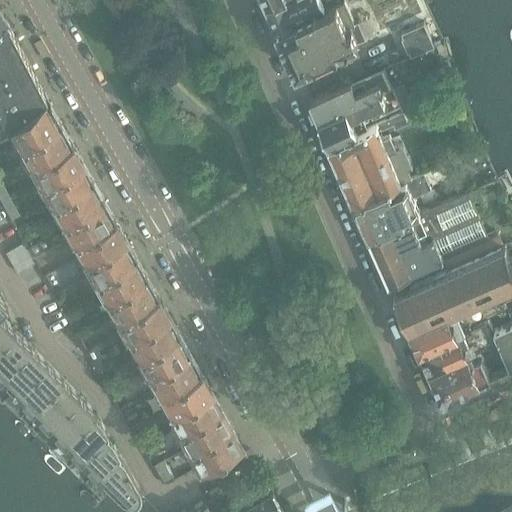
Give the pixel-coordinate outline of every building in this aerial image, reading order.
[(281,0),(267,6),(270,12),(277,27),(277,28),(340,0),(339,0),(281,0)] [(278,29),(277,29),(297,71),(303,73),(315,68),(316,61),(316,60),(331,53),(338,50),(342,48),(365,37),(358,21),(354,23),(343,0),(342,0),(340,1),(340,0),(277,28),(278,29)] [(5,19),(0,22),(0,113),(5,123),(44,92),(14,36),(5,19)] [(404,32),(406,37),(403,38),(410,52),(411,52),(413,55),(443,42),(434,22),(426,25),(425,23),(404,32)] [(404,83),(412,79),(403,59),(351,82),(314,98),(309,100),(318,120),(380,93),(393,87),(404,83)] [(404,83),(393,87),(403,112),(414,107),(404,83)] [(5,123),(16,143),(58,119),(44,92),(5,123)] [(380,93),(318,120),(328,140),(330,144),(330,145),(367,128),(361,113),(370,109),(371,110),(385,103),(380,93)] [(367,128),(330,145),(341,170),(345,179),(348,186),(355,203),(356,205),(403,184),(403,182),(412,178),(408,168),(412,167),(404,147),(396,151),(390,136),(382,139),(379,131),(394,124),(396,129),(410,122),(409,120),(407,120),(403,112),(367,128)] [(58,119),(16,143),(26,161),(69,137),(58,119)] [(26,161),(37,180),(79,156),(69,137),(26,161)] [(37,180),(47,199),(90,175),(79,156),(37,180)] [(403,184),(356,205),(359,212),(370,235),(420,212),(414,196),(431,189),(424,173),(412,178),(403,182),(403,184)] [(47,199),(58,217),(100,193),(90,175),(47,199)] [(0,198),(1,201),(10,196),(0,177),(0,198)] [(420,212),(370,235),(378,254),(380,259),(390,282),(445,259),(449,268),(503,243),(499,233),(489,237),(473,200),(482,196),(478,187),(420,212)] [(111,212),(100,193),(58,217),(68,236),(111,212)] [(10,196),(1,201),(11,220),(20,215),(10,196)] [(111,212),(68,236),(79,256),(122,232),(111,212)] [(133,251),(122,232),(79,256),(90,276),(133,251)] [(27,248),(33,257),(55,243),(49,234),(27,248)] [(449,268),(395,293),(410,327),(511,282),(511,257),(505,242),(503,243),(449,268)] [(90,276),(101,295),(144,271),(133,251),(90,276)] [(144,271),(101,295),(112,314),(155,290),(144,271)] [(511,282),(410,327),(414,336),(412,339),(415,346),(419,347),(420,349),(488,319),(487,317),(508,307),(504,300),(511,296),(511,282)] [(155,290),(112,314),(122,333),(165,308),(155,290)] [(122,333),(133,352),(176,327),(165,308),(122,333)] [(67,314),(77,331),(83,327),(73,311),(67,314)] [(0,343),(14,330),(0,315),(0,343)] [(488,319),(420,349),(430,371),(471,352),(495,342),(489,329),(492,327),(488,319)] [(511,323),(497,331),(511,364),(511,323)] [(133,352),(143,370),(186,345),(176,327),(133,352)] [(30,346),(14,330),(0,343),(0,376),(3,374),(2,374),(30,346)] [(186,345),(143,370),(154,389),(197,365),(191,354),(186,345)] [(46,362),(30,346),(2,374),(3,374),(8,379),(4,384),(14,394),(19,390),(18,390),(46,362)] [(90,351),(100,368),(105,365),(95,348),(90,351)] [(471,352),(430,371),(441,395),(448,398),(491,376),(482,356),(475,360),(471,352)] [(62,379),(46,362),(18,390),(19,390),(24,396),(20,400),(30,411),(35,406),(34,406),(62,379)] [(197,365),(154,389),(165,409),(208,385),(197,365)] [(78,395),(62,379),(34,406),(35,406),(40,412),(36,416),(46,427),(51,422),(50,422),(78,395)] [(208,385),(165,409),(176,428),(218,403),(208,385)] [(62,443),(67,439),(93,413),(94,411),(78,395),(50,422),(51,422),(56,428),(52,432),(62,443)] [(176,428),(186,447),(230,423),(218,403),(176,428)] [(106,432),(99,418),(93,413),(67,439),(72,444),(68,449),(79,459),(83,455),(105,433),(106,432)] [(230,423),(186,447),(197,466),(240,442),(230,423)] [(95,476),(99,471),(117,454),(118,453),(110,439),(105,433),(83,455),(89,461),(84,465),(95,476)] [(122,459),(117,454),(99,471),(105,477),(100,481),(119,500),(124,503),(129,503),(132,502),(134,501),(135,500),(137,498),(138,496),(138,494),(139,492),(139,490),(138,487),(137,486),(122,459)] [(154,466),(163,481),(173,476),(164,460),(154,466)] [(245,486),(254,502),(267,495),(264,489),(269,486),(267,485),(263,479),(264,478),(263,476),(259,479),(255,472),(245,478),(248,484),(245,486)] [(214,502),(224,496),(219,487),(209,493),(214,502)] [(360,505),(363,511),(375,506),(367,491),(355,497),(357,500),(356,501),(358,505),(360,505)] [(267,495),(254,502),(240,511),(278,511),(282,510),(272,493),(267,495)] [(212,511),(205,501),(187,511),(185,511),(183,511),(212,511)]
